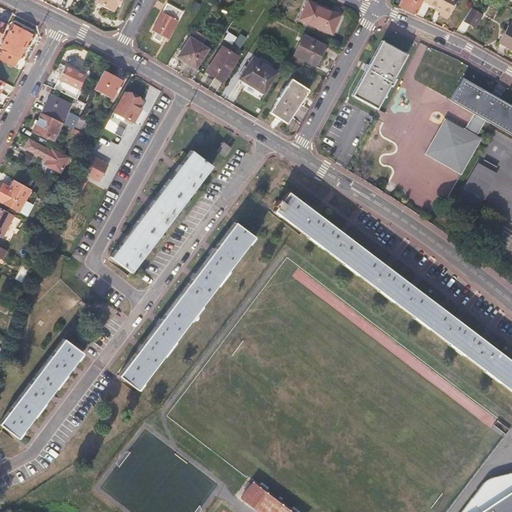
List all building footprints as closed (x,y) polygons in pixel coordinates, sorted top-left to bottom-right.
[(94,0),(94,1),(112,11),(115,4),(117,5),(119,0),(94,0)] [(423,0),(402,0),(400,5),(417,13),(423,0)] [(423,0),(437,8),(443,10),(442,13),(441,15),(448,19),(457,0),(423,0)] [(307,1),(299,19),(332,34),(340,15),(307,1)] [(166,4),(152,30),(158,34),(157,36),(161,38),(162,36),(167,39),(182,12),(166,4)] [(463,19),(474,27),(484,14),(473,6),(463,19)] [(32,37),(34,33),(15,22),(13,26),(32,37)] [(224,33),(207,23),(203,31),(218,41),(224,33)] [(511,26),(508,25),(499,42),(511,49),(511,26)] [(1,46),(20,56),(30,36),(12,26),(1,46)] [(303,35),(293,55),(315,65),(324,46),(303,35)] [(189,37),(178,57),(197,68),(208,49),(189,37)] [(382,41),(352,95),(376,108),(389,85),(391,86),(395,79),(393,77),(406,54),(382,41)] [(221,47),(206,71),(222,82),(238,58),(221,47)] [(253,57),(240,79),(263,93),(277,72),(253,57)] [(64,67),(59,79),(78,88),(84,76),(64,67)] [(122,80),(104,70),(93,90),(111,100),(122,80)] [(291,78),(269,112),(287,123),(309,90),(291,78)] [(511,106),(462,78),(449,100),(473,114),(464,129),(445,118),(424,154),(460,174),(481,137),(476,135),(485,120),(511,135),(511,106)] [(145,104),(124,92),(113,112),(123,117),(122,119),(130,123),(131,121),(135,123),(145,104)] [(50,96),(41,113),(62,123),(70,105),(50,96)] [(88,107),(85,114),(103,124),(107,117),(100,113),(101,111),(95,107),(94,109),(88,107)] [(62,123),(41,113),(33,131),(54,140),(62,123)] [(79,117),(73,128),(83,133),(87,125),(84,123),(85,121),(79,117)] [(83,133),(73,128),(71,133),(81,138),(83,133)] [(128,152),(139,134),(131,130),(121,148),(128,152)] [(29,140),(25,149),(48,160),(52,151),(29,140)] [(224,157),(231,149),(225,144),(218,153),(224,157)] [(110,257),(131,272),(211,167),(190,151),(110,257)] [(100,180),(107,160),(87,154),(80,174),(100,180)] [(479,158),(454,201),(474,212),(498,169),(479,158)] [(3,184),(0,190),(0,201),(19,212),(30,191),(14,182),(10,188),(3,184)] [(511,362),(288,191),(273,210),(511,391),(511,362)] [(0,236),(1,237),(12,216),(0,209),(0,236)] [(47,220),(42,229),(47,231),(48,232),(53,224),(47,220)] [(137,390),(253,236),(234,222),(118,375),(137,390)] [(47,231),(42,229),(40,228),(31,246),(38,249),(47,231)] [(50,242),(48,247),(58,251),(60,246),(50,242)] [(15,279),(21,282),(28,269),(22,266),(15,279)] [(0,422),(0,425),(17,438),(81,353),(63,339),(0,422)] [(511,511),(511,473),(487,480),(462,511),(511,511)] [(294,511),(254,481),(241,498),(259,511),(294,511)]
